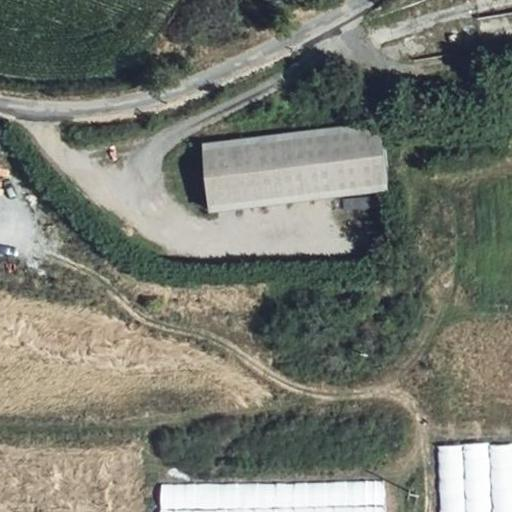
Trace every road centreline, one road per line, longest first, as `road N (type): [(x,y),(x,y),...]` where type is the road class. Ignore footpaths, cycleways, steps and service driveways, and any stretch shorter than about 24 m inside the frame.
road 1 (track): [(0,428),(145,426),(272,410),(314,394),(388,389),(431,339),(456,283),(460,191)]
road 2 (unclassified): [(373,0),(137,104),(54,114),(0,102)]
road 3 (track): [(314,394),(270,375),(224,340),(142,319),(101,277),(0,239)]
road 4 (track): [(388,389),(410,401),(432,434),(511,434)]
